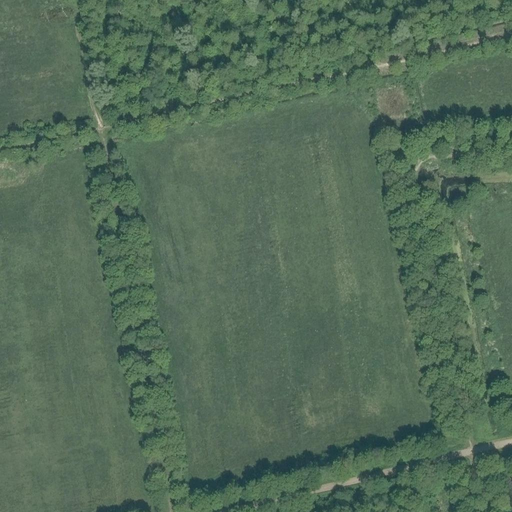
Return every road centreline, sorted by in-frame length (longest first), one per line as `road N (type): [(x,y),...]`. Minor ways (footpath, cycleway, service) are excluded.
road 1 (track): [(511,36),(99,127)]
road 2 (track): [(168,511),(99,127)]
road 3 (unclassified): [(232,511),(511,442)]
road 4 (track): [(99,127),(78,27),(90,0)]
